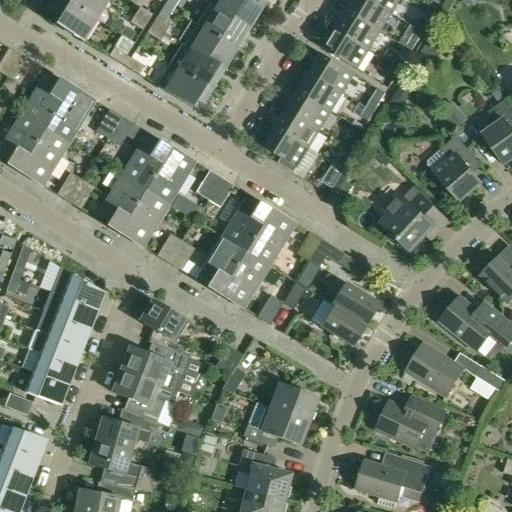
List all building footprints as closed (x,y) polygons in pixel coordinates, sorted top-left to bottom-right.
[(65,0),(65,1),(93,19),(104,0),(65,0)] [(246,28),(258,7),(246,0),(205,0),(205,2),(209,4),(209,5),(246,28)] [(369,0),(354,0),(347,12),(380,32),(392,14),(369,0)] [(369,0),(392,14),(400,0),(369,0)] [(55,24),(80,40),(93,19),(65,1),(56,14),(60,16),(55,24)] [(233,48),(246,28),(209,5),(196,26),(233,48)] [(138,7),(134,15),(146,23),(151,15),(138,7)] [(347,12),(336,30),(369,51),(380,32),(347,12)] [(129,23),(142,31),(146,23),(134,15),(129,23)] [(156,17),(150,26),(163,33),(168,25),(156,17)] [(422,33),(428,24),(420,19),(415,28),(422,33)] [(150,26),(146,33),(159,41),(163,33),(150,26)] [(220,69),(233,48),(196,26),(184,45),(182,44),(182,45),(220,69)] [(124,27),(120,33),(130,39),(134,32),(124,27)] [(417,41),(422,33),(415,28),(410,37),(417,41)] [(324,49),(357,70),(369,51),(336,30),(324,49)] [(443,49),(429,40),(421,53),(435,62),(443,49)] [(179,71),(208,89),(220,69),(182,45),(169,65),(179,71)] [(113,48),(108,57),(123,66),(128,58),(113,48)] [(20,56),(8,49),(0,62),(0,73),(7,78),(20,56)] [(354,75),(321,54),(309,73),(343,94),(354,75)] [(19,85),(32,64),(20,56),(7,78),(19,85)] [(400,70),(406,60),(398,56),(393,65),(400,70)] [(142,67),(130,59),(128,58),(123,66),(137,75),(142,67)] [(377,68),(387,74),(392,65),(382,59),(377,68)] [(395,78),(400,70),(393,65),(387,74),(395,78)] [(166,93),(191,108),(196,100),(200,103),(208,89),(179,71),(166,93)] [(309,73),(298,92),(331,112),(343,94),(309,73)] [(44,77),(21,115),(44,130),(70,87),(60,81),(57,85),(44,77)] [(68,144),(94,102),(70,87),(44,130),(68,144)] [(298,92),(287,110),(320,131),(331,112),(298,92)] [(372,99),(366,108),(373,113),(379,104),(372,99)] [(504,165),(511,159),(511,110),(505,101),(488,113),(496,125),(482,135),(504,165)] [(360,118),(368,122),(373,113),(366,108),(360,118)] [(287,110),(275,129),(309,149),(320,131),(287,110)] [(95,132),(106,139),(107,139),(120,118),(109,111),(95,132)] [(92,113),(83,130),(92,135),(102,119),(92,113)] [(0,148),(0,155),(10,161),(21,168),(44,130),(21,115),(0,148)] [(132,125),(120,118),(107,139),(119,147),(132,125)] [(278,164),(294,173),(309,149),(275,129),(264,148),(281,159),(278,164)] [(26,177),(42,186),(68,144),(44,130),(21,168),(28,173),(26,177)] [(351,150),(357,140),(349,136),(343,145),(351,150)] [(456,137),(440,151),(428,161),(427,166),(459,202),(481,183),(469,170),(478,162),(456,137)] [(144,138),(121,177),(144,191),(171,148),(160,142),(157,146),(144,138)] [(168,205),(194,163),(171,148),(144,191),(168,205)] [(336,157),(332,164),(333,164),(340,168),(343,170),(344,171),(351,159),(347,157),(344,155),(336,157)] [(333,164),(322,183),(333,189),(343,170),(340,168),(333,164)] [(344,171),(334,190),(347,197),(358,178),(344,171)] [(196,194),(206,200),(207,201),(221,179),(209,172),(196,194)] [(57,196),(68,203),(81,181),(70,174),(57,196)] [(97,215),(110,223),(121,229),(144,191),(121,177),(97,215)] [(232,186),(221,179),(207,201),(219,208),(232,186)] [(68,203),(80,210),(93,188),(81,181),(68,203)] [(403,199),(399,195),(391,204),(391,208),(394,211),(381,225),(410,252),(425,237),(432,243),(450,224),(412,189),(403,199)] [(126,238),(142,248),(168,205),(144,191),(121,229),(129,234),(126,238)] [(245,200),(221,238),(245,253),(271,210),(260,203),(257,207),(245,200)] [(190,202),(182,215),(195,222),(202,209),(190,202)] [(268,267),(294,224),(279,215),(271,210),(245,253),(268,267)] [(296,255),(308,262),(321,241),(309,233),(296,255)] [(157,257),(169,264),(182,243),(170,236),(157,257)] [(4,237),(1,246),(13,250),(16,241),(4,237)] [(198,276),(210,284),(221,291),(245,253),(221,238),(198,276)] [(340,252),(321,241),(308,262),(318,269),(325,257),(334,262),(340,252)] [(169,264),(180,271),(193,250),(182,243),(169,264)] [(226,300),(242,309),(268,267),(245,253),(221,291),(229,296),(226,300)] [(0,257),(0,266),(6,269),(10,258),(1,254),(0,257)] [(508,305),(511,301),(511,271),(498,258),(480,276),(508,305)] [(11,278),(19,281),(23,269),(15,266),(11,278)] [(100,293),(70,274),(60,268),(50,293),(94,310),(100,293)] [(19,281),(11,278),(7,289),(15,292),(19,281)] [(322,301),(330,306),(333,307),(365,326),(378,304),(344,283),(336,298),(327,292),(322,301)] [(295,284),(283,303),(293,310),(306,290),(295,284)] [(86,329),(94,310),(50,293),(42,312),(86,329)] [(257,318),(269,326),(282,304),(270,297),(257,318)] [(460,298),(440,323),(476,353),(491,335),(507,348),(511,341),(511,323),(501,315),(494,325),(460,298)] [(187,323),(148,299),(141,310),(145,312),(139,322),(153,331),(148,343),(161,347),(161,348),(179,355),(183,348),(174,343),(187,323)] [(0,304),(0,317),(5,319),(9,307),(0,304)] [(352,347),(365,326),(333,307),(320,328),(352,347)] [(42,312),(35,331),(79,348),(86,329),(42,312)] [(35,331),(28,350),(72,367),(79,348),(35,331)] [(406,373),(446,398),(464,370),(424,345),(406,373)] [(128,348),(120,370),(162,388),(162,387),(164,375),(180,381),(189,359),(179,355),(161,348),(157,359),(128,348)] [(27,350),(39,354),(31,373),(64,386),(72,367),(28,350),(27,350)] [(245,374),(235,367),(222,389),(233,394),(245,374)] [(506,382),(482,367),(475,378),(500,393),(506,382)] [(137,403),(134,415),(156,423),(165,401),(169,402),(173,392),(162,387),(162,388),(120,370),(112,393),(137,403)] [(24,393),(35,397),(56,406),(64,386),(31,373),(24,393)] [(269,447),(273,436),(299,446),(316,400),(278,385),(269,408),(256,403),(243,437),(269,447)] [(415,416),(390,404),(378,431),(415,448),(424,428),(436,434),(445,413),(421,402),(415,416)] [(210,420),(221,423),(226,408),(215,404),(210,420)] [(102,418),(94,442),(130,452),(133,440),(147,445),(150,433),(157,436),(159,424),(156,423),(134,415),(130,413),(129,413),(126,427),(102,418)] [(194,425),(191,436),(200,438),(203,428),(194,425)] [(10,428),(2,448),(35,461),(43,441),(10,428)] [(155,450),(168,452),(171,438),(157,436),(155,450)] [(110,471),(106,485),(134,490),(139,468),(127,464),(130,452),(94,442),(88,466),(110,471)] [(2,448),(0,453),(0,468),(28,480),(35,461),(2,448)] [(249,475),(244,491),(283,501),(290,475),(268,470),(271,458),(242,451),(237,472),(249,475)] [(182,453),(180,464),(190,468),(193,456),(182,453)] [(356,490),(380,497),(378,506),(394,511),(398,497),(419,504),(430,467),(394,456),(389,469),(365,462),(356,490)] [(511,486),(511,460),(508,459),(503,474),(511,476),(511,484),(511,486)] [(0,468),(0,490),(20,499),(28,480),(0,468)] [(78,490),(74,511),(116,511),(119,499),(132,502),(134,490),(106,485),(104,496),(78,490)] [(0,490),(0,511),(15,511),(20,499),(0,490)] [(280,511),(283,501),(244,491),(239,511),(280,511)]
